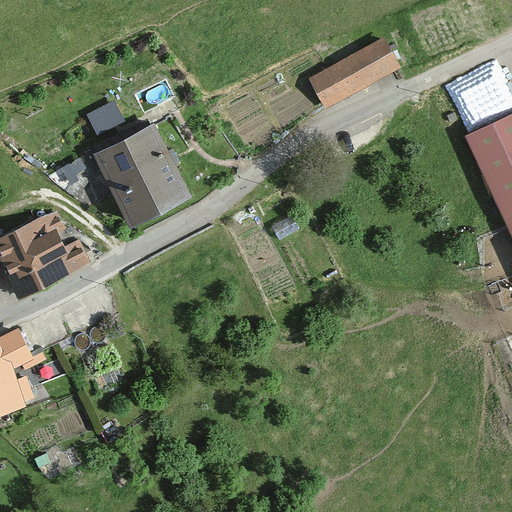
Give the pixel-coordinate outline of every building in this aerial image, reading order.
[(388,39),(309,78),(323,106),(399,65),(388,39)] [(100,130),(127,116),(117,96),(89,111),(100,130)] [(511,114),(468,136),(511,240),(511,114)] [(154,124),(97,156),(129,226),(191,195),(154,124)] [(57,216),(0,235),(0,253),(17,296),(90,260),(82,236),(67,243),(57,216)] [(22,326),(0,336),(0,408),(28,397),(21,378),(42,364),(22,326)]
